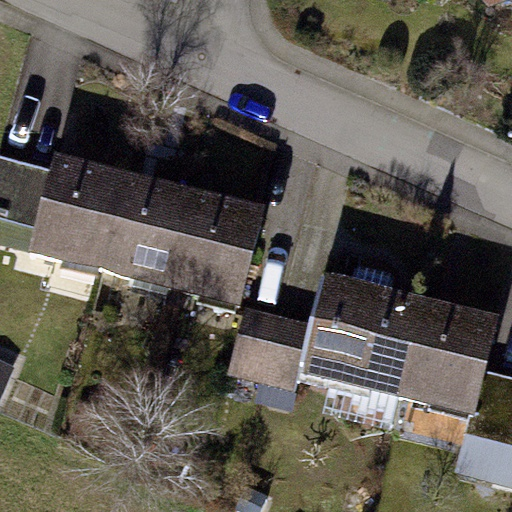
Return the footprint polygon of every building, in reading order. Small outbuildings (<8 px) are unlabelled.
[(0,254),(37,264),(59,176),(11,164),(0,207),(0,254)] [(37,264),(105,280),(127,193),(59,176),(37,264)] [(105,280),(172,297),(194,209),(127,193),(105,280)] [(172,297),(240,313),(261,226),(194,209),(172,297)] [(305,388),(388,409),(411,316),(328,296),(305,388)] [(388,409),(472,429),(494,337),(411,316),(388,409)] [(297,395),(299,387),(312,334),(250,319),(235,380),(297,395)] [(511,387),(493,383),(481,434),(511,441),(511,387)] [(331,399),(326,415),(397,437),(402,421),(331,399)]
